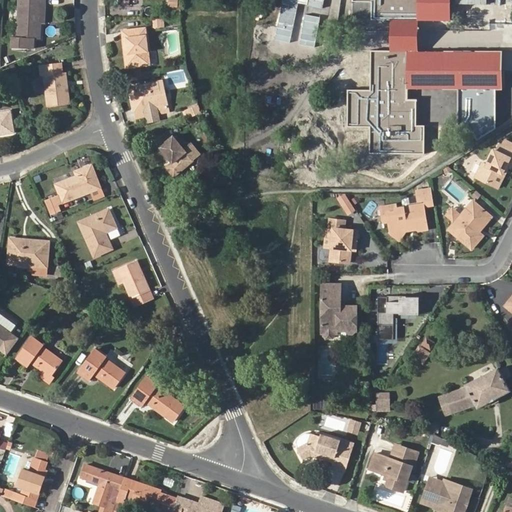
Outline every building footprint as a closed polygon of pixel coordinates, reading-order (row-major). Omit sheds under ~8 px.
[(41,17),(42,0),(19,0),(18,38),(14,37),(14,47),(33,48),(34,38),(40,38),(40,23),(36,23),(37,17),(41,17)] [(47,0),(42,0),(41,17),(37,17),(36,23),(40,23),(46,23),(47,0)] [(354,0),(355,1),(374,1),(374,20),(390,20),(418,20),(447,20),(447,0),(354,0)] [(511,52),(511,0),(490,0),(490,52),(511,52)] [(155,19),(156,28),(164,26),(162,18),(155,19)] [(418,20),(390,20),(390,52),(373,52),(373,92),(350,92),(350,128),(373,128),(373,153),(427,153),(427,126),(418,126),(418,100),(410,100),(410,89),(501,89),(501,52),(418,52),(418,20)] [(124,31),(126,53),(128,52),(129,66),(149,64),(145,28),(124,31)] [(45,75),(49,106),(70,103),(66,72),(63,72),(61,61),(40,64),(42,75),(45,75)] [(131,88),(136,111),(145,109),(147,116),(148,116),(148,118),(157,116),(157,114),(167,111),(160,82),(131,88)] [(187,110),(189,116),(199,112),(197,106),(187,110)] [(145,109),(136,111),(137,118),(147,116),(145,109)] [(0,113),(0,133),(14,132),(10,112),(0,113)] [(161,146),(173,162),(167,167),(174,175),(199,155),(192,145),(186,150),(175,136),(161,146)] [(475,179),(492,187),(499,174),(501,175),(508,162),(511,164),(511,154),(499,148),(496,154),(493,153),(486,167),(482,165),(475,179)] [(499,174),(492,187),(497,190),(507,169),(510,171),(511,167),(511,164),(508,162),(501,175),(499,174)] [(75,177),(57,184),(61,194),(46,200),(52,214),(61,210),(59,204),(92,191),(101,187),(92,164),(76,171),(78,175),(79,178),(76,179),(75,177)] [(101,187),(92,191),(95,199),(104,195),(101,187)] [(423,205),(423,207),(434,205),(431,188),(417,191),(419,205),(423,205)] [(347,196),(339,200),(349,216),(356,211),(347,196)] [(454,222),(448,229),(471,250),(483,236),(478,232),(473,227),(476,223),(479,226),(489,215),(473,201),(460,216),(454,222)] [(386,222),(387,231),(398,242),(405,230),(415,229),(413,226),(404,228),(401,233),(394,234),(390,230),(388,215),(396,214),(395,209),(395,205),(382,206),(384,222),(386,222)] [(419,205),(395,209),(396,214),(388,215),(390,230),(394,234),(401,233),(404,228),(413,226),(415,229),(417,230),(427,229),(423,207),(423,205),(419,205)] [(108,228),(109,231),(118,227),(110,209),(80,222),(95,256),(114,248),(107,232),(105,229),(108,228)] [(452,209),(447,215),(454,222),(460,216),(452,209)] [(476,223),(473,227),(478,232),(491,218),(489,215),(479,226),(476,223)] [(349,262),(351,249),(352,241),(357,241),(358,230),(344,229),(345,220),(330,218),(329,228),(334,229),(332,248),(331,260),(349,262)] [(329,228),(326,228),(325,247),(332,248),(334,229),(329,228)] [(10,238),(10,245),(24,246),(28,243),(28,239),(10,238)] [(24,246),(10,245),(8,263),(34,265),(34,273),(47,274),(49,240),(28,239),(28,243),(24,246)] [(325,247),(321,247),(319,249),(318,256),(320,259),(331,260),(332,248),(325,247)] [(119,267),(135,304),(153,297),(136,260),(119,267)] [(341,286),(322,287),(321,334),(325,334),(325,336),(325,337),(333,338),(335,336),(335,334),(338,334),(338,330),(348,330),(348,333),(349,334),(355,334),(357,333),(357,330),(358,330),(358,306),(347,306),(348,309),(341,310),(341,306),(341,286)] [(419,312),(419,295),(399,295),(399,300),(387,299),(387,295),(378,295),(378,299),(378,309),(377,325),(375,325),(375,332),(377,333),(377,337),(393,337),(393,311),(399,311),(399,312),(419,312)] [(378,299),(368,299),(368,309),(378,309),(378,299)] [(0,345),(9,333),(0,326),(0,345)] [(30,338),(41,346),(43,344),(32,336),(30,338)] [(17,357),(27,365),(30,361),(32,359),(38,363),(36,366),(50,375),(60,362),(41,347),(41,346),(30,338),(17,357)] [(427,339),(424,345),(431,349),(434,343),(427,339)] [(95,347),(94,349),(105,357),(107,355),(95,347)] [(419,348),(413,358),(424,364),(429,354),(419,348)] [(94,349),(79,370),(90,378),(93,373),(95,370),(102,375),(100,378),(114,388),(124,373),(104,359),(105,357),(94,349)] [(25,368),(27,365),(17,357),(15,360),(25,368)] [(491,401),(497,398),(511,391),(499,369),(466,385),(468,388),(445,397),(453,413),(466,408),(476,403),(478,408),(491,401)] [(90,378),(79,370),(78,371),(89,379),(90,378)] [(147,374),(145,376),(157,385),(159,382),(147,374)] [(145,376),(131,397),(142,405),(145,401),(147,398),(153,403),(151,405),(165,415),(176,400),(156,386),(157,385),(145,376)] [(389,392),(374,392),(374,411),(389,411),(389,392)] [(142,405),(131,397),(129,399),(141,408),(142,405)] [(358,429),(365,431),(367,424),(352,419),(349,428),(357,431),(358,429)] [(430,423),(430,432),(438,431),(438,423),(430,423)] [(297,448),(303,459),(311,455),(316,453),(316,451),(320,452),(319,454),(328,457),(327,461),(333,463),(331,468),(345,472),(351,454),(337,450),(341,440),(321,434),(320,436),(311,433),(311,435),(308,442),(298,447),(297,448)] [(297,442),(298,447),(308,442),(311,435),(305,434),(300,437),(297,442)] [(354,444),(341,440),(337,450),(351,454),(354,444)] [(395,443),(393,450),(396,452),(398,452),(401,453),(404,446),(395,443)] [(401,453),(416,458),(418,452),(404,446),(401,453)] [(37,449),(34,454),(45,460),(48,454),(37,449)] [(396,452),(393,450),(390,458),(399,461),(401,453),(398,452),(396,452)] [(316,453),(311,455),(327,461),(328,457),(319,454),(320,452),(316,451),(316,453)] [(413,467),(416,458),(401,453),(399,461),(390,458),(375,452),(369,467),(386,473),(390,475),(388,480),(386,484),(403,491),(411,466),(413,467)] [(23,468),(19,480),(25,482),(20,496),(35,501),(46,470),(44,470),(46,462),(33,457),(29,470),(23,468)] [(102,511),(112,511),(119,494),(124,478),(118,476),(115,483),(109,481),(111,474),(84,465),(80,477),(99,484),(93,503),(105,507),(102,511)] [(118,476),(111,474),(109,481),(115,483),(118,476)] [(162,511),(171,511),(176,498),(160,493),(161,491),(124,478),(119,494),(138,500),(136,506),(148,510),(150,504),(163,509),(162,511)] [(440,485),(448,482),(445,481),(444,483),(431,478),(428,485),(453,493),(454,490),(440,485)] [(456,484),(448,482),(440,485),(454,490),(456,484)] [(454,490),(470,497),(473,490),(456,484),(454,490)] [(439,511),(465,511),(470,497),(454,490),(453,493),(428,485),(423,500),(440,506),(438,511),(439,511)] [(215,511),(213,511),(214,509),(198,504),(177,496),(176,498),(171,511),(215,511)] [(221,511),(224,505),(201,497),(198,504),(214,509),(213,511),(215,511),(221,511)]
